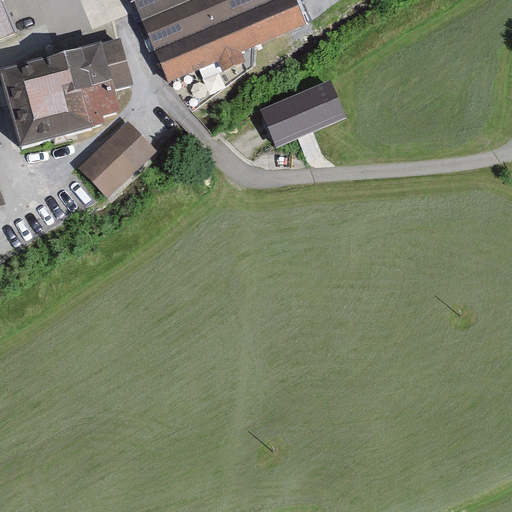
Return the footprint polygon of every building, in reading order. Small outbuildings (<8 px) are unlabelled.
[(130,0),(166,83),(216,62),(220,73),(241,65),(236,54),(305,25),(295,0),(130,0)] [(0,39),(13,34),(0,3),(0,39)] [(0,69),(0,75),(20,148),(94,128),(94,126),(102,124),(100,117),(119,112),(113,90),(132,85),(121,38),(102,44),(101,42),(0,69)] [(331,83),(262,111),(277,146),(346,118),(331,83)] [(107,199),(156,151),(128,123),(79,170),(107,199)]
